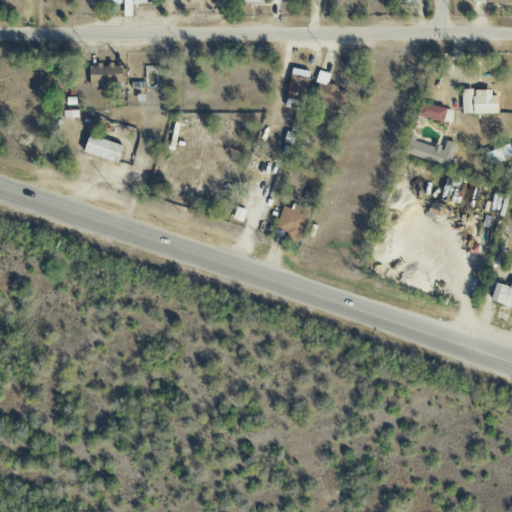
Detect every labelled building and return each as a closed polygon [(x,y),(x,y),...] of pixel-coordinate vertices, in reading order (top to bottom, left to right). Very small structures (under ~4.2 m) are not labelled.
[(121,65),(89,65),(89,87),(122,86),(121,65)] [(286,99),(304,102),(308,78),(290,75),(286,99)] [(312,104),(342,112),(348,91),(323,84),(325,76),(319,75),(312,104)] [(473,91),(473,90),(461,90),(462,115),(495,114),(495,90),(473,91)] [(443,123),(446,109),(420,103),(417,117),(443,123)] [(284,144),(295,146),(297,134),(286,132),(284,144)] [(122,144),(87,137),(84,155),(118,162),(122,144)] [(408,140),(404,155),(449,167),(455,144),(445,142),(443,149),(408,140)] [(284,239),(297,241),(299,229),(304,230),(308,209),(291,205),(291,209),(281,207),(276,230),(285,232),(284,239)] [(510,287),(494,284),(490,302),(511,307),(511,280),(510,287)]
